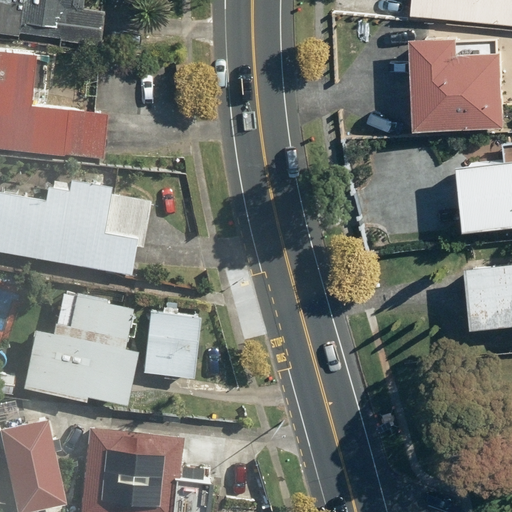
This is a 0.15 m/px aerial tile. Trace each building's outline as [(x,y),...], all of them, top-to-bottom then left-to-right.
[(0,0),(0,32),(58,34),(57,41),(101,42),(102,8),(82,8),(82,0),(0,0)] [(511,0),(413,0),(412,14),(511,23),(511,0)] [(458,38),(414,37),(413,126),(505,127),(506,47),(458,47),(458,38)] [(0,145),(102,154),(106,111),(44,106),(48,55),(0,50),(0,145)] [(466,226),(511,221),(511,156),(460,162),(466,226)] [(0,190),(0,248),(128,271),(132,244),(139,245),(147,201),(110,194),(111,186),(46,174),(42,198),(0,190)] [(511,258),(467,261),(471,323),(511,320),(511,258)] [(33,325),(20,383),(82,397),(83,393),(123,402),(136,346),(119,342),(128,302),(60,286),(51,329),(33,325)] [(195,315),(147,308),(139,370),(186,376),(195,315)] [(0,391),(10,393),(13,374),(0,371),(0,391)] [(46,418),(0,427),(0,434),(14,509),(61,500),(46,418)] [(181,511),(174,511),(181,432),(87,424),(79,511),(82,511),(181,511)]
